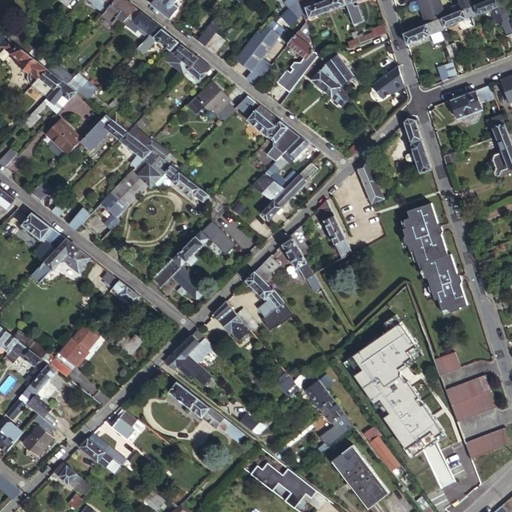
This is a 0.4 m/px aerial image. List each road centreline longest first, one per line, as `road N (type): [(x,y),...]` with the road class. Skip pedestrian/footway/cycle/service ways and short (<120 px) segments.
road 1 (residential): [(417,101),(511,386)]
road 2 (residential): [(348,170),(128,0)]
road 3 (residential): [(0,180),(188,328)]
road 4 (residential): [(23,492),(188,328)]
road 5 (residential): [(188,328),(348,170)]
